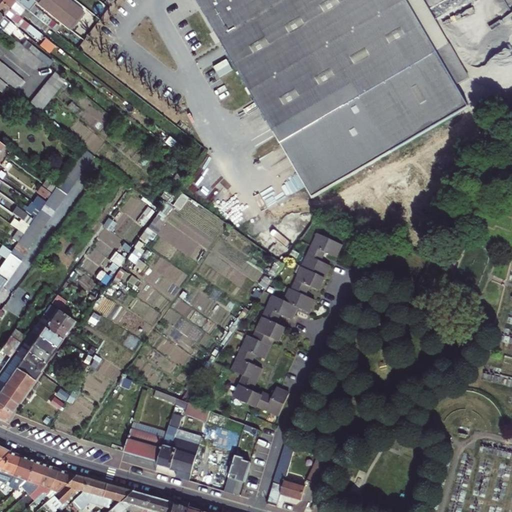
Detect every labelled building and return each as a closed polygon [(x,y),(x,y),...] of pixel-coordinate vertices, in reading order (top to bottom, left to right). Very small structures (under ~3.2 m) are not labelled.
[(44,23),(14,0),(0,0),(0,1),(10,9),(16,14),(16,15),(20,9),(22,11),(22,14),(29,19),(29,20),(39,28),(44,23)] [(14,0),(44,23),(48,26),(51,21),(33,7),(31,9),(24,3),(26,0),(14,0)] [(31,0),(69,30),(83,12),(68,0),(31,0)] [(447,49),(419,0),(195,0),(307,201),(467,111),(436,56),(447,49)] [(10,9),(0,1),(0,15),(8,21),(11,17),(6,14),(10,9)] [(0,29),(0,30),(2,31),(9,22),(8,21),(0,15),(0,29)] [(29,25),(21,19),(18,23),(26,30),(29,25)] [(17,43),(22,47),(27,51),(32,55),(36,58),(39,53),(17,36),(14,40),(17,43)] [(17,43),(11,50),(16,54),(22,47),(17,43)] [(22,47),(16,54),(21,58),(27,51),(22,47)] [(31,66),(26,62),(21,58),(16,54),(11,50),(10,52),(30,68),(31,66)] [(27,51),(21,58),(26,62),(32,55),(27,51)] [(32,55),(26,62),(31,66),(37,59),(36,58),(32,55)] [(37,59),(31,66),(30,68),(35,72),(42,63),(37,59)] [(8,75),(14,80),(20,78),(11,71),(6,67),(1,63),(0,63),(0,68),(3,71),(8,75)] [(3,71),(0,68),(0,81),(1,82),(8,88),(14,80),(8,75),(3,71)] [(40,113),(66,82),(55,73),(29,105),(40,113)] [(14,80),(8,88),(13,91),(17,95),(26,83),(21,79),(20,78),(14,80)] [(0,93),(2,96),(8,88),(1,82),(0,83),(0,93)] [(80,154),(91,161),(94,157),(84,149),(80,154)] [(76,160),(87,167),(91,161),(80,154),(76,160)] [(82,174),(87,167),(76,160),(72,166),(82,174)] [(81,176),(82,174),(72,166),(68,171),(79,179),(81,176)] [(65,177),(75,184),(79,179),(68,171),(65,177)] [(61,182),(72,189),(75,184),(65,177),(61,182)] [(68,195),(72,189),(61,182),(59,185),(57,187),(68,195)] [(57,187),(53,193),(64,200),(68,195),(57,187)] [(64,200),(53,193),(53,194),(48,200),(59,207),(64,200)] [(45,205),(55,213),(59,207),(48,200),(47,202),(45,205)] [(41,211),(52,218),(55,213),(45,205),(41,210),(41,211)] [(48,224),(52,218),(41,211),(37,216),(48,224)] [(33,222),(44,229),(48,224),(37,216),(35,218),(33,222)] [(40,235),(44,229),(33,222),(30,226),(29,227),(40,235)] [(37,240),(40,235),(29,227),(26,233),(37,240)] [(29,251),(37,240),(26,233),(25,234),(18,243),(29,251)] [(270,406),(261,401),(251,397),(262,371),(249,366),(253,357),(264,362),(271,347),(273,342),(279,344),(286,329),(276,325),(280,316),(292,321),(298,308),(311,314),(317,302),(308,298),(311,289),(321,294),(327,281),(333,269),(323,264),(327,255),(339,261),(345,248),(320,236),(313,249),(304,270),(294,291),(290,290),(285,302),(272,297),(266,310),(253,339),(247,336),(236,360),(230,374),(243,380),(234,401),(256,411),(279,422),(288,401),(275,395),(270,406)] [(14,249),(18,243),(15,241),(8,249),(12,252),(14,249)] [(29,251),(18,243),(14,249),(25,257),(29,251)] [(10,254),(22,262),(25,257),(14,249),(12,252),(10,254)] [(98,268),(107,275),(115,264),(119,266),(125,258),(115,251),(108,261),(93,250),(80,267),(93,276),(98,268)] [(18,267),(22,262),(10,254),(7,259),(18,267)] [(14,272),(18,267),(7,259),(6,260),(3,264),(14,272)] [(0,269),(11,277),(14,272),(3,264),(1,268),(0,269)] [(7,283),(11,277),(0,269),(0,277),(2,279),(7,283)] [(7,283),(2,279),(0,281),(0,291),(2,293),(9,284),(7,283)] [(50,319),(69,332),(75,322),(51,305),(44,315),(50,319)] [(3,309),(2,310),(0,313),(0,320),(3,322),(8,314),(3,309)] [(44,315),(38,324),(44,328),(48,322),(50,319),(44,315)] [(44,328),(62,341),(69,332),(50,319),(48,322),(44,328)] [(32,332),(38,336),(57,349),(62,341),(44,328),(38,324),(32,332)] [(32,332),(26,340),(51,357),(57,349),(38,336),(32,332)] [(0,373),(2,371),(7,363),(13,355),(19,347),(21,344),(11,337),(0,351),(0,373)] [(21,348),(45,366),(51,357),(26,340),(21,348)] [(15,356),(21,361),(39,373),(45,366),(21,348),(15,356)] [(15,356),(9,364),(34,382),(39,373),(21,361),(15,356)] [(4,372),(28,390),(34,382),(9,364),(4,372)] [(4,372),(0,377),(0,382),(22,398),(28,390),(4,372)] [(0,382),(0,394),(17,406),(22,398),(0,382)] [(157,391),(155,395),(176,401),(177,396),(157,391)] [(0,406),(11,414),(17,406),(0,394),(0,406)] [(179,400),(177,405),(185,408),(188,409),(190,404),(187,403),(179,400)] [(211,412),(190,404),(188,409),(187,413),(209,421),(211,412)] [(0,420),(3,422),(7,420),(11,414),(0,406),(0,420)] [(175,415),(167,440),(160,464),(159,466),(173,471),(179,472),(177,478),(191,482),(201,448),(175,441),(178,429),(175,428),(178,416),(175,415)] [(167,440),(133,429),(126,453),(160,464),(167,440)] [(280,502),(282,496),(286,482),(296,447),(288,443),(286,442),(269,505),(278,508),(280,502)] [(0,457),(9,450),(0,445),(0,457)] [(0,457),(0,470),(13,476),(21,455),(9,450),(0,457)] [(21,455),(13,476),(9,481),(20,485),(25,480),(32,459),(21,455)] [(333,464),(318,457),(308,482),(323,488),(333,464)] [(25,480),(37,484),(45,463),(32,459),(25,480)] [(244,462),(235,460),(230,479),(247,484),(252,467),(243,464),(244,462)] [(37,484),(49,489),(57,468),(45,463),(37,484)] [(47,493),(50,496),(74,474),(57,468),(49,489),(47,493)] [(50,496),(45,501),(53,510),(68,497),(71,500),(75,497),(78,494),(80,492),(84,477),(74,474),(50,496)] [(80,492),(78,494),(91,498),(93,492),(119,500),(130,490),(84,477),(80,492)] [(0,484),(0,489),(9,481),(6,479),(0,484)] [(306,488),(286,482),(282,496),(302,502),(306,488)] [(171,502),(130,490),(119,500),(106,511),(119,511),(123,508),(135,511),(143,511),(145,508),(155,511),(168,511),(171,502)] [(71,500),(69,502),(78,511),(80,511),(85,508),(75,497),(71,500)] [(183,511),(186,506),(171,502),(168,511),(183,511)]
